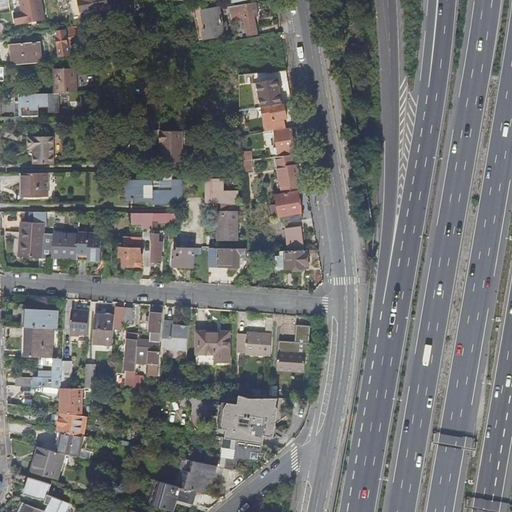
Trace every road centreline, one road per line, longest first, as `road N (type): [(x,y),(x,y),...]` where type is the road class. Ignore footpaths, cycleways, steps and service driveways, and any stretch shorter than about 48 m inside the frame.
road 1 (motorway): [(487,0),(401,511)]
road 2 (motorway): [(440,511),(511,90)]
road 3 (residential): [(346,306),(0,281)]
road 4 (motorway): [(442,0),(391,333)]
road 5 (motorway): [(384,0),(391,333)]
road 6 (secondary): [(346,306),(303,0)]
road 7 (motorway): [(391,333),(360,511)]
road 8 (motorway): [(485,511),(511,355)]
road 9 (secondary): [(327,451),(346,306)]
